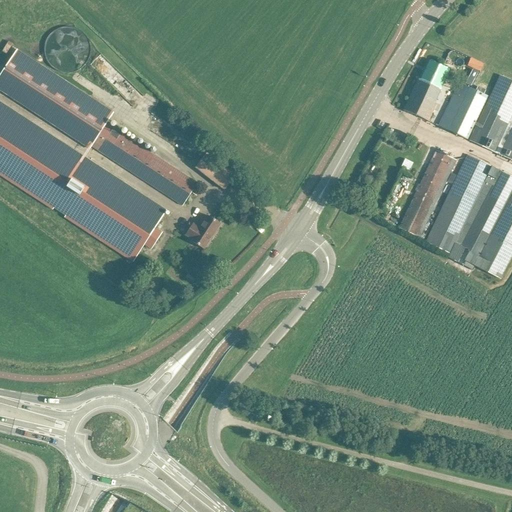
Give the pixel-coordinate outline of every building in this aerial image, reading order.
[(197,184),(124,136),(106,124),(113,113),(17,50),(0,76),(0,91),(89,150),(91,146),(183,206),(197,184)] [(479,72),(483,64),(471,58),(467,66),(479,72)] [(449,70),(438,66),(430,61),(420,80),(418,80),(404,110),(413,115),(428,121),(436,104),(434,103),(449,70)] [(511,80),(500,75),(469,141),(494,153),(511,161),(511,80)] [(459,83),(438,127),(446,130),(467,140),(484,104),(488,97),(483,95),(486,90),(477,86),(475,91),(466,87),(459,83)] [(0,102),(0,175),(133,262),(144,245),(151,250),(162,233),(155,228),(166,211),(0,102)] [(419,238),(456,161),(436,151),(399,229),(419,238)] [(235,176),(206,154),(195,168),(224,190),(235,176)] [(468,155),(425,242),(449,254),(450,255),(455,245),(461,248),(500,171),(468,155)] [(500,171),(461,248),(464,250),(468,252),(478,257),(511,194),(511,176),(500,171)] [(478,257),(473,266),(500,279),(511,255),(511,194),(478,257)] [(203,250),(220,224),(208,216),(200,229),(193,224),(185,235),(192,240),(191,242),(203,250)] [(253,407),(249,413),(261,420),(265,413),(253,407)]
